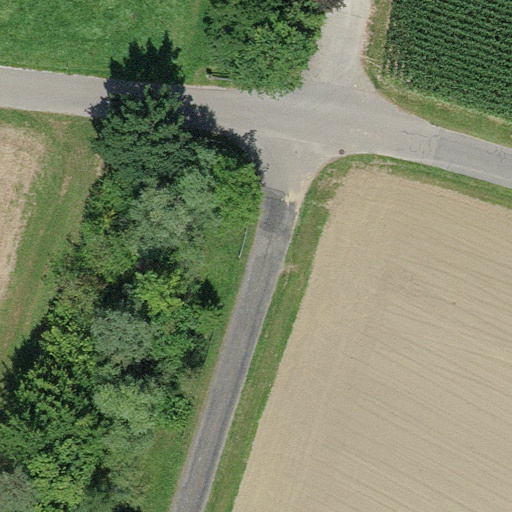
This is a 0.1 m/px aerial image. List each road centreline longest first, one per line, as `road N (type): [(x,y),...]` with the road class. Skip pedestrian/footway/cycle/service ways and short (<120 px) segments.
road 1 (track): [(190,511),(352,0)]
road 2 (unclassified): [(0,82),(319,118),(511,172)]
